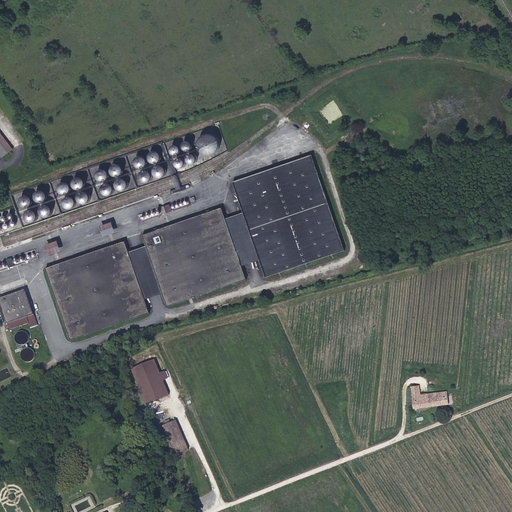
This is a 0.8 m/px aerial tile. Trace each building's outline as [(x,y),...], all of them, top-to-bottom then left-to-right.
[(13,149),(0,131),(0,153),(3,157),(13,149)] [(208,155),(211,155),(214,153),(217,151),(219,148),(220,145),(219,141),(218,138),(215,135),(212,134),(208,134),(205,134),(202,136),(200,139),(198,142),(198,146),(199,149),(201,152),(204,154),(208,155)] [(186,141),(185,142),(184,144),(183,145),(184,147),(184,148),(185,149),(187,150),(188,150),(190,150),(191,149),(192,148),(193,147),(193,145),(193,144),(192,142),(190,141),(189,141),(187,141),(186,141)] [(179,145),(177,144),(176,145),(174,145),(173,146),(172,147),(171,149),(172,151),(172,152),(173,153),(175,154),(177,155),(178,154),(180,153),(181,152),(181,151),(182,149),(181,147),(180,146),(179,145)] [(152,161),(153,162),(155,163),(157,163),(159,162),(161,160),(162,159),(162,157),(162,155),(161,153),(159,151),(158,150),(155,150),(153,151),(152,152),(150,153),(150,155),(150,157),(150,159),(152,161)] [(193,154),(192,154),(190,154),(189,155),(187,156),(187,158),(187,159),(187,161),(188,162),(189,163),(191,164),(193,164),(194,163),(196,162),(196,161),(197,159),(197,157),(196,156),(195,155),(193,154)] [(266,276),(344,249),(311,155),(234,182),(244,212),(260,259),(266,276)] [(141,156),(139,156),(138,157),(136,159),(136,161),(136,163),(136,165),(138,167),(139,168),(142,169),(144,168),(146,168),(147,166),(148,164),(148,162),(148,160),(147,158),(145,157),(143,156),(141,156)] [(180,157),(179,158),(177,159),(176,160),(176,162),(176,163),(176,165),(177,166),(179,167),(180,168),(182,167),(184,167),(185,166),(186,164),(186,162),(186,161),(185,159),(184,158),(182,157),(180,157)] [(119,165),(118,164),(116,165),(114,166),(113,168),(113,169),(113,171),(113,173),(114,174),(116,175),(118,176),(120,176),(121,175),(123,173),(123,172),(124,170),(123,168),(122,166),(121,165),(119,165)] [(163,165),(161,164),(159,165),(157,166),(155,167),(155,169),(155,171),(155,173),(156,175),(158,176),(160,177),(162,177),(164,176),(165,175),(166,173),(167,171),(167,169),(166,167),(164,166),(163,165)] [(99,173),(98,174),(98,176),(99,178),(100,179),(102,180),(104,181),(105,180),(107,180),(108,178),(109,177),(109,175),(109,173),(108,171),(107,170),(105,169),(103,169),(101,170),(100,171),(99,173)] [(147,183),(149,182),(151,181),(152,180),(153,178),(153,176),(153,173),(151,172),(150,170),(148,170),(145,170),(143,170),(142,172),(141,173),(140,176),(140,178),(141,180),(143,181),(144,182),(147,183)] [(82,176),(80,176),(77,176),(75,177),(74,179),(73,181),(73,183),(73,185),(75,187),(76,189),(78,189),(81,189),(83,189),(84,187),(86,186),(86,183),(86,181),(85,179),(84,178),(82,176)] [(117,181),(116,183),(116,185),(117,187),(118,189),(120,190),(122,191),(124,190),(126,189),(128,188),(129,186),(129,184),(128,182),(127,180),(126,179),(124,178),(122,178),(120,178),(118,180),(117,181)] [(72,190),(72,187),(72,185),(70,183),(69,182),(67,181),(64,181),(62,182),(61,183),(59,185),(59,187),(59,189),(60,191),(61,193),(63,194),(65,194),(67,194),(69,193),(71,191),(72,190)] [(114,191),(114,189),(114,187),(113,185),(112,184),(110,183),(108,183),(106,184),(105,185),(104,186),(103,188),(103,190),(104,192),(105,193),(107,194),(108,195),(110,195),(112,194),(113,192),(114,191)] [(43,189),(39,190),(36,193),(36,197),(39,201),(43,202),(46,199),(48,196),(46,192),(43,189)] [(81,201),(82,202),(84,203),(86,203),(88,202),(89,201),(90,199),(90,197),(90,195),(89,194),(88,192),(86,192),(84,191),(83,192),(81,193),(80,194),(79,196),(79,198),(79,199),(81,201)] [(19,199),(19,203),(22,206),(26,207),(30,205),(31,201),(30,197),(26,195),(22,196),(19,199)] [(65,201),(65,203),(65,205),(66,206),(68,207),(70,208),(72,208),(74,207),(75,205),(76,204),(76,202),(76,200),(75,198),(73,197),(72,196),(70,196),(68,197),(66,198),(65,199),(65,201)] [(53,210),(52,206),(48,204),(44,205),(41,208),(41,212),(43,216),(48,217),(52,214),(53,210)] [(167,305),(245,278),(241,266),(225,218),(221,207),(143,234),(147,246),(163,293),(167,305)] [(37,215),(35,211),(31,208),(27,209),(24,213),(24,217),(27,221),(31,222),(35,219),(37,215)] [(260,259),(244,212),(225,218),(241,266),(260,259)] [(113,221),(101,225),(104,235),(117,231),(113,221)] [(58,240),(46,244),(50,254),(61,250),(58,240)] [(71,339),(149,312),(144,299),(128,252),(125,241),(47,268),(71,339)] [(163,293),(147,246),(128,252),(144,299),(163,293)] [(0,300),(7,323),(34,314),(25,290),(0,299),(0,300)] [(34,314),(7,323),(10,330),(29,323),(30,328),(38,325),(34,314)] [(33,359),(34,351),(25,349),(24,358),(33,359)] [(156,359),(131,369),(145,404),(170,395),(156,359)] [(413,396),(414,408),(449,404),(447,391),(413,396)] [(189,449),(177,420),(163,426),(175,455),(189,449)]
